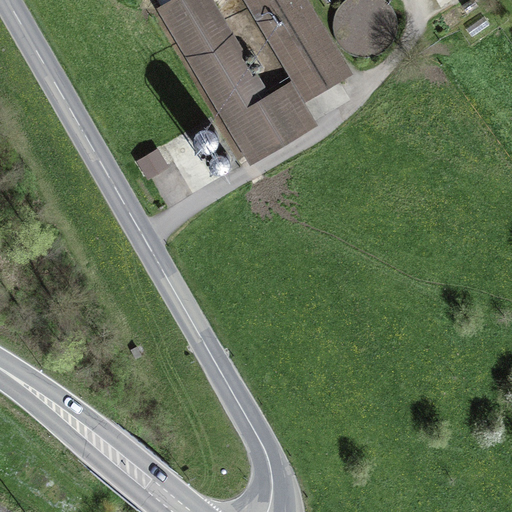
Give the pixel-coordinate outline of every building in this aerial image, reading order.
[(252,158),(311,123),(289,87),(267,101),(207,0),(179,0),(164,9),(252,158)] [(295,0),(258,0),(312,91),(340,75),(295,0)] [(348,47),(399,30),(388,0),(344,0),(333,4),(348,47)] [(148,175),(169,164),(159,146),(138,157),(148,175)] [(151,206),(158,217),(172,208),(165,197),(151,206)]
